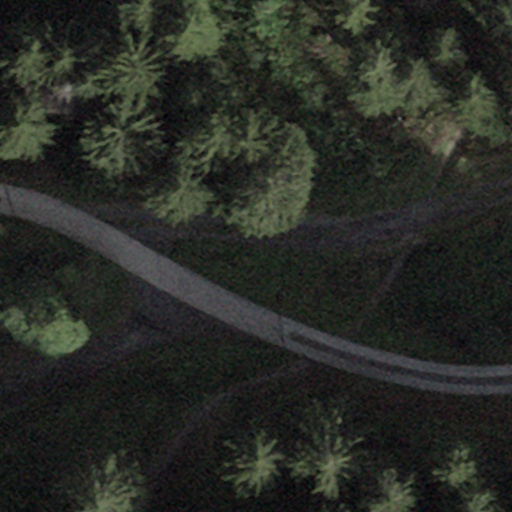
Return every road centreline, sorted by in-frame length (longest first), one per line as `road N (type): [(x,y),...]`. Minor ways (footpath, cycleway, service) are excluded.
road 1 (unclassified): [(0,193),(303,337),(460,382),(511,378)]
road 2 (track): [(74,227),(424,225),(511,207)]
